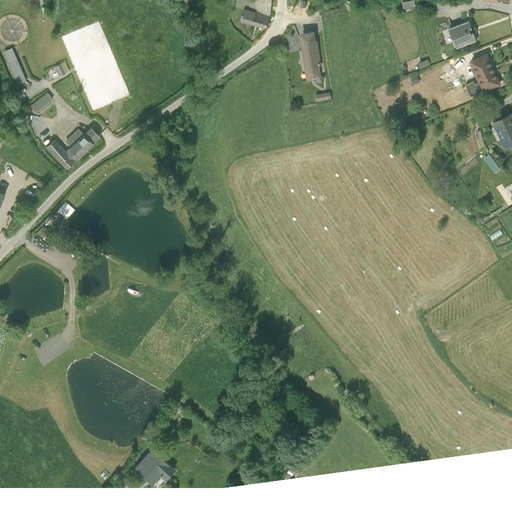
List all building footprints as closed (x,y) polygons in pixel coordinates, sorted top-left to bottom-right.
[(271,0),(236,0),(235,7),(243,9),(240,21),(266,28),(270,14),(271,0)] [(469,20),(449,28),(456,48),(476,40),(474,36),(476,33),(476,31),(476,30),(476,29),(476,28),(475,28),(474,27),(474,26),(470,25),(469,20)] [(305,53),(302,53),(306,80),(314,79),(314,83),(321,82),(319,66),(321,66),(317,41),(315,41),(314,36),(302,38),(305,53)] [(473,81),(465,85),(471,96),(500,83),(486,54),(470,61),(479,83),(475,84),(473,81)] [(454,58),(449,60),(453,70),(458,68),(454,58)] [(16,59),(8,63),(17,84),(25,80),(16,59)] [(419,65),(416,66),(418,69),(430,65),(428,59),(418,63),(419,65)] [(64,61),(53,67),(58,76),(68,71),(64,61)] [(417,75),(410,77),(412,85),(419,83),(417,75)] [(46,91),(29,105),(35,112),(52,98),(46,91)] [(330,91),(315,94),(316,100),(331,98),(330,91)] [(511,112),(492,122),(505,148),(511,144),(511,112)] [(54,138),(45,147),(65,167),(76,156),(98,135),(90,126),(83,133),(77,127),(64,140),(69,146),(65,150),(54,138)] [(480,130),(476,131),(480,146),(484,145),(480,130)] [(488,154),(483,158),(494,173),(499,169),(488,154)] [(65,202),(57,211),(66,219),(74,210),(65,202)] [(43,226),(37,233),(46,242),(53,236),(43,226)] [(150,448),(132,468),(151,485),(159,476),(164,481),(174,469),(150,448)] [(289,463),(273,479),(284,490),(290,483),(287,480),(296,470),(295,469),(296,468),(289,463)]
